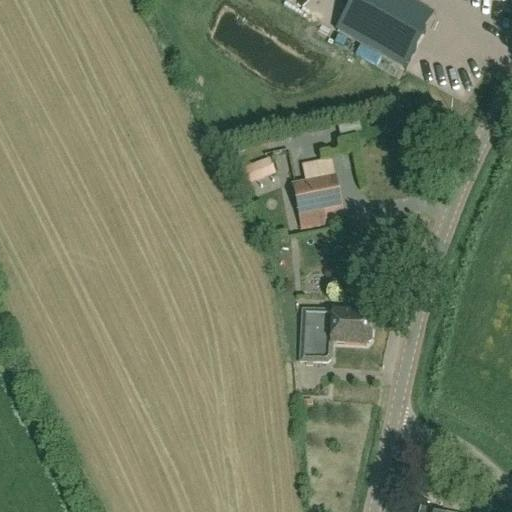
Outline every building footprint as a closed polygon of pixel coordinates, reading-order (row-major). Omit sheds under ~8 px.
[(353,0),(336,31),(337,31),(405,69),(406,70),(426,34),(424,33),(365,0),(353,0)] [(275,177),(269,161),(236,174),(242,190),(275,177)] [(341,212),(337,193),(335,180),(293,188),(301,230),(326,225),(324,215),(341,212)] [(303,313),(300,364),(328,365),(332,361),(333,345),(367,347),(367,344),(369,344),(371,342),(372,332),(370,330),(368,330),(368,318),(351,318),(351,314),(333,314),(333,315),(303,313)] [(312,403),(303,403),(303,411),(311,412),(312,403)]
